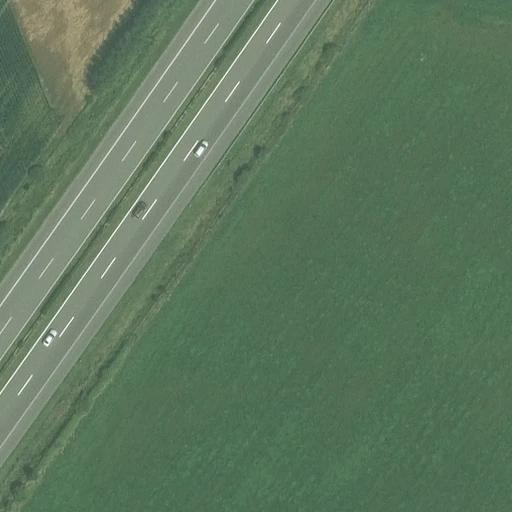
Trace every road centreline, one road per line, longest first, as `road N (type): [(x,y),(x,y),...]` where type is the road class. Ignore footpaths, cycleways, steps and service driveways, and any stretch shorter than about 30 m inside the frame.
road 1 (motorway): [(0,422),(298,0)]
road 2 (motorway): [(219,0),(0,311)]
